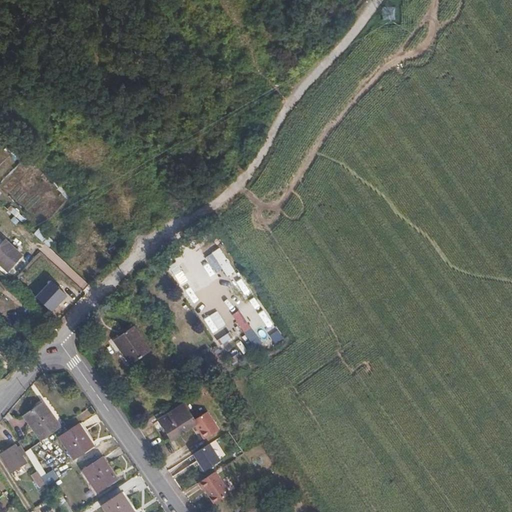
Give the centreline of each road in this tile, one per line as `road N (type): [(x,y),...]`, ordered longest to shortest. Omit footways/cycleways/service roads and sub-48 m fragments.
road 1 (track): [(366,0),(281,97),(265,148),(230,191),(146,250),(58,339)]
road 2 (residential): [(179,511),(58,339)]
